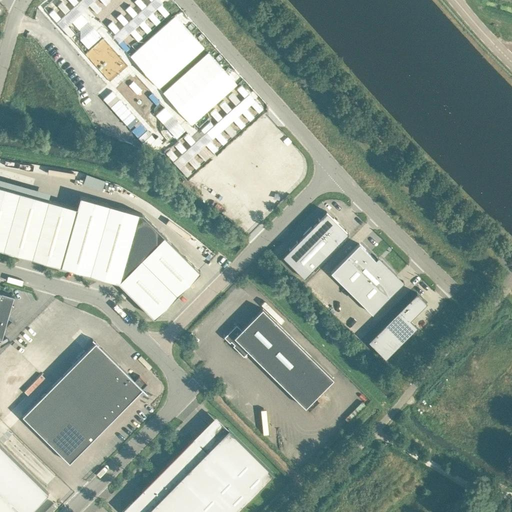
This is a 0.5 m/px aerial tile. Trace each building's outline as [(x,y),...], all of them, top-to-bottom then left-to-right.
[(79,0),(93,14),(108,0),(79,0)] [(127,7),(104,27),(124,50),(147,30),(127,7)] [(154,37),(131,57),(151,80),(174,60),(154,37)] [(206,60),(165,96),(186,118),(226,82),(206,60)] [(112,90),(103,98),(146,146),(155,138),(112,90)] [(225,102),(221,106),(229,115),(233,111),(225,102)] [(244,127),(217,151),(241,178),(268,153),(244,127)] [(187,132),(165,153),(185,175),(207,155),(187,132)] [(279,159),(256,179),(276,201),(298,180),(279,159)] [(215,163),(193,183),(212,205),(234,185),(215,163)] [(71,268),(91,199),(80,196),(77,207),(0,185),(0,247),(3,248),(3,249),(71,268)] [(250,190),(228,210),(247,232),(269,213),(250,190)] [(141,258),(164,235),(142,213),(91,199),(71,268),(118,282),(141,258)] [(289,249),(282,255),(304,277),(348,232),(346,231),(346,230),(345,230),(338,222),(337,221),(334,218),(334,217),(333,218),(326,211),(319,218),(318,218),(318,219),(297,241),(297,240),(296,241),(290,248),(289,248),(289,249)] [(200,271),(164,235),(141,258),(159,276),(177,294),(200,271)] [(359,243),(331,272),(372,313),(401,284),(394,278),(397,275),(382,261),(380,264),(359,243)] [(136,299),(159,276),(141,258),(118,282),(136,299)] [(177,294),(159,276),(136,299),(154,317),(177,294)] [(0,338),(1,339),(14,296),(0,291),(0,338)] [(422,298),(416,292),(368,341),(385,358),(416,326),(410,319),(415,314),(426,302),(422,298)] [(333,378),(262,308),(241,329),(236,324),(224,336),(230,342),(231,340),(234,343),(233,345),(243,356),(248,351),(305,407),(333,378)] [(69,462),(147,383),(139,375),(134,380),(95,342),(22,415),(69,462)] [(440,381),(436,386),(440,389),(444,384),(440,381)] [(234,511),(273,473),(228,428),(206,451),(193,438),(142,489),(142,490),(143,491),(133,501),(132,500),(123,510),(125,511),(234,511)] [(28,511),(48,492),(0,444),(0,511),(28,511)]
